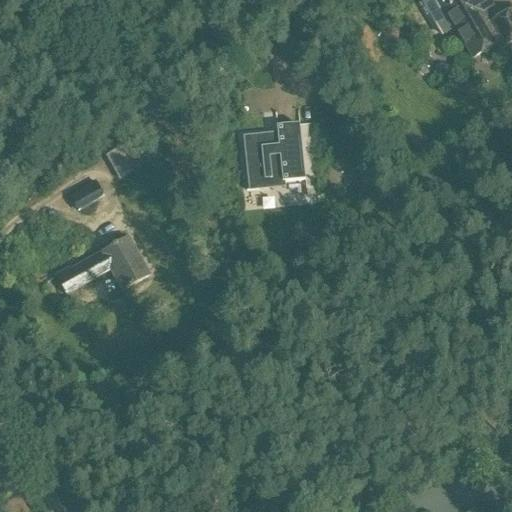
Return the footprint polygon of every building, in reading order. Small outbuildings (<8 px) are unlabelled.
[(434,0),(447,21),(448,20),(472,61),(497,46),(500,51),(511,43),(511,13),(490,27),(483,15),(493,8),(488,0),(434,0)] [(494,117),(481,125),(487,134),(499,126),(494,117)] [(279,136),(245,139),(251,191),(282,188),(281,182),(303,179),(298,128),(279,130),(279,136)] [(122,136),(107,144),(111,152),(126,144),(122,136)] [(127,144),(105,157),(120,183),(142,170),(127,144)] [(369,179),(358,195),(384,213),(395,198),(369,179)] [(96,183),(69,198),(79,214),(105,199),(96,183)] [(69,270),(58,277),(68,295),(111,271),(123,291),(149,276),(128,239),(70,272),(69,270)]
